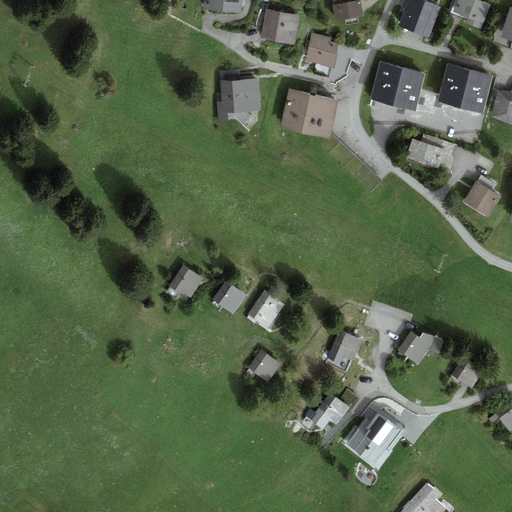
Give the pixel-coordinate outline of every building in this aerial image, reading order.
[(204,0),(204,9),(241,12),(242,0),(204,0)] [(360,0),(359,0),(332,5),(335,21),(345,19),(358,17),(364,15),(360,0)] [(402,0),(402,2),(407,3),(398,26),(429,38),(441,6),(424,0),(402,0)] [(491,4),(480,0),(457,0),(452,12),(467,18),(465,23),(481,29),(491,4)] [(294,44),(300,15),(297,15),(298,10),(286,8),(285,12),(277,11),(278,6),(268,4),(267,9),(266,9),(261,38),(294,44)] [(511,7),(500,37),(511,41),(511,7)] [(358,17),(345,19),(346,25),(359,22),(358,17)] [(332,37),(312,32),(306,61),(316,63),(313,73),(327,76),(329,67),(334,68),(339,43),(331,41),(332,37)] [(425,74),(380,62),(370,100),(415,111),(425,74)] [(493,76),(447,64),(437,102),(483,114),(493,76)] [(260,110),(258,78),(220,81),(222,101),(216,102),(218,124),(227,123),(227,112),(260,110)] [(511,124),(511,88),(511,92),(497,90),(491,117),(510,124),(511,124)] [(339,100),(289,89),(280,129),(317,137),(330,140),(331,133),(339,100)] [(369,194),(383,181),(331,133),(330,140),(317,137),(326,154),(369,194)] [(422,143),(413,140),(407,158),(438,168),(440,166),(451,170),(454,159),(452,154),(455,145),(424,134),(422,143)] [(477,181),(476,181),(463,202),(488,217),(501,196),(491,190),(495,183),(481,175),(477,181)] [(191,298),(204,278),(183,265),(169,286),(169,287),(166,292),(176,299),(179,294),(181,295),(183,292),(191,298)] [(233,314),(246,295),(226,280),(212,299),(233,314)] [(268,328),(285,305),(265,290),(248,314),(268,328)] [(362,339),(340,329),(330,351),(352,360),(362,339)] [(420,337),(411,331),(402,345),(398,342),(395,346),(399,349),(398,350),(419,364),(429,349),(439,354),(444,340),(423,333),(420,337)] [(281,364),(261,350),(249,367),(268,382),(281,364)] [(482,373),(461,360),(451,375),(472,388),(482,373)] [(348,409),(351,411),(360,398),(348,389),(339,400),(330,393),(316,412),(310,408),(304,415),(322,429),(329,420),(336,425),(348,409)] [(511,429),(511,399),(495,412),(510,432),(511,429)] [(375,459),(400,426),(377,408),(370,417),(366,414),(347,439),(375,459)] [(441,499),(428,486),(403,511),(442,511),(436,505),(441,499)]
